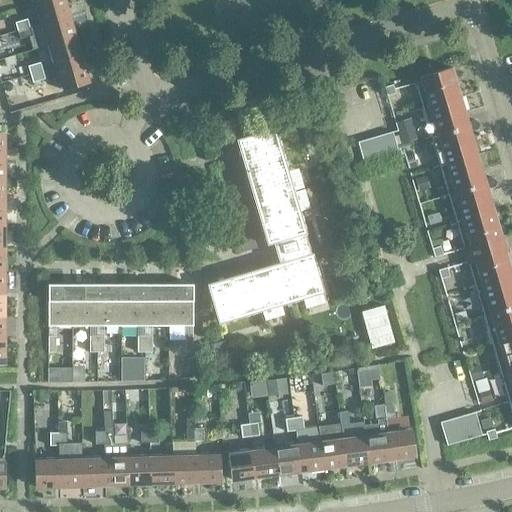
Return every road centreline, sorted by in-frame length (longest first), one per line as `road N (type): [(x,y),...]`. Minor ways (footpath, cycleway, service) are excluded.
road 1 (residential): [(150,98),(480,5)]
road 2 (residential): [(130,141),(103,137),(80,151),(71,177),(81,202),(105,215)]
road 3 (residential): [(441,505),(423,402),(451,393)]
road 4 (residential): [(511,128),(480,5)]
